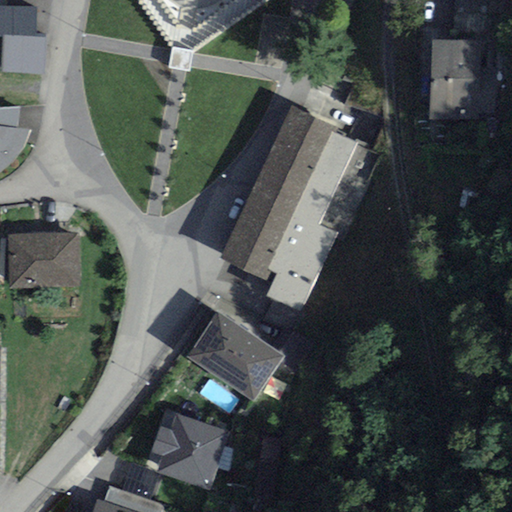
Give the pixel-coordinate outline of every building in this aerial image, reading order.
[(0,0),(0,34),(2,35),(1,72),(45,74),(46,33),(36,33),(37,6),(5,5),(5,0),(0,0)] [(485,32),(485,0),(459,0),(459,32),(485,32)] [(483,35),(431,34),(430,117),(478,118),(478,112),(495,112),(496,65),(482,65),(483,35)] [(346,131),(291,105),(219,258),(273,283),(267,297),(300,313),(338,233),(318,224),(357,142),(344,136),(346,131)] [(0,108),(0,128),(15,130),(20,108),(0,108)] [(0,128),(0,172),(3,171),(17,159),(26,146),(30,132),(15,130),(0,128)] [(79,234),(7,235),(8,289),(80,288),(79,234)] [(285,357),(216,312),(187,358),(255,402),(285,357)] [(228,431),(176,414),(170,430),(159,427),(151,452),(162,456),(156,472),(209,489),(228,431)] [(276,487),(281,438),(266,437),(261,485),(276,487)] [(104,502),(132,511),(161,511),(164,505),(109,486),(104,502)] [(91,511),(132,511),(104,502),(96,499),(91,511)]
